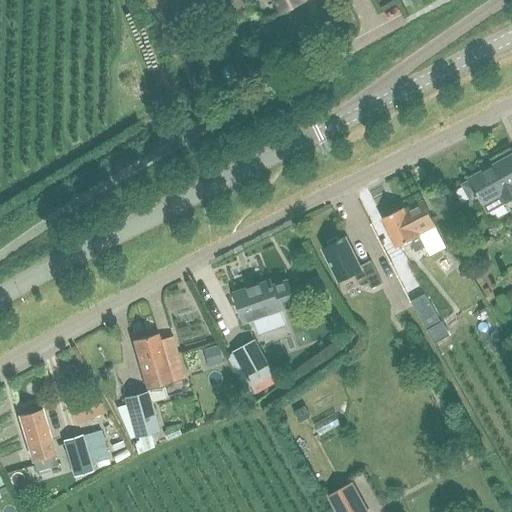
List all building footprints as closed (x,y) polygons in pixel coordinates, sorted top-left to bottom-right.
[(277,0),(283,11),(303,1),(302,0),(277,0)] [(232,62),(220,68),(227,80),(238,74),(232,62)] [(471,180),(463,184),(472,201),(480,197),(485,205),(489,213),(506,204),(505,203),(511,199),(511,154),(470,178),(471,180)] [(418,252),(428,246),(421,233),(437,225),(425,200),(406,210),(405,208),(384,219),(399,248),(412,241),(418,252)] [(372,289),(383,284),(372,260),(361,266),(347,237),(323,249),(340,281),(354,274),(359,284),(368,280),(372,289)] [(429,275),(456,261),(448,246),(432,254),(422,259),(421,260),(429,275)] [(309,281),(321,303),(333,297),(321,274),(309,281)] [(289,280),(274,285),(272,280),(234,293),(244,323),(298,305),(289,280)] [(426,294),(412,302),(435,344),(450,335),(443,322),(441,323),(426,294)] [(124,398),(126,405),(117,407),(130,438),(138,436),(140,442),(152,439),(150,433),(159,430),(151,402),(166,398),(162,385),(184,379),(172,336),(160,340),(158,334),(133,341),(148,392),(124,398)] [(256,341),(234,353),(256,395),(278,383),(256,341)] [(224,362),(219,344),(203,348),(208,366),(224,362)] [(103,402),(88,409),(93,418),(108,411),(103,402)] [(305,406),(294,413),(300,424),(311,417),(305,406)] [(59,465),(55,454),(42,408),(18,415),(35,472),(59,465)] [(96,431),(83,435),(83,434),(65,439),(75,476),(93,471),(91,464),(104,460),(96,431)] [(112,456),(128,447),(120,433),(105,441),(112,456)] [(370,511),(354,482),(328,496),(336,511),(370,511)]
